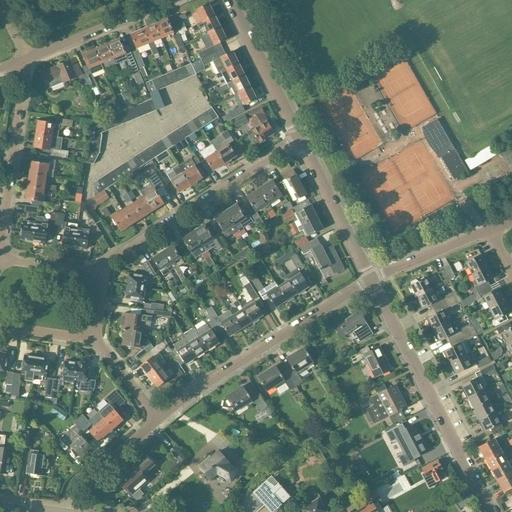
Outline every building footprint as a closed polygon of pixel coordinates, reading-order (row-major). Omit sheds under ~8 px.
[(208,3),(195,10),(201,22),(214,16),(208,3)] [(185,14),(174,18),(179,30),(185,28),(183,21),(187,19),(185,14)] [(192,28),(194,32),(204,27),(207,34),(220,28),(214,16),(201,22),(202,22),(192,28)] [(173,33),(167,19),(155,25),(161,38),(173,33)] [(161,38),(155,25),(143,30),(149,43),(149,44),(153,56),(158,54),(153,41),(161,38)] [(220,28),(207,34),(200,38),(206,50),(198,54),(201,60),(223,49),(220,43),(226,40),(220,28)] [(131,35),(137,49),(149,44),(149,43),(143,30),(131,35)] [(179,34),(173,36),(180,53),(186,51),(179,34)] [(137,70),(127,46),(123,48),(120,40),(108,45),(113,59),(124,54),(132,72),(138,85),(140,84),(141,87),(143,86),(142,83),(137,70)] [(113,59),(108,45),(95,50),(101,64),(100,64),(103,70),(116,65),(113,59)] [(210,64),(216,75),(238,64),(232,52),(226,56),(223,49),(201,60),(191,65),(195,75),(204,71),(204,66),(210,64)] [(83,55),(89,69),(89,71),(84,73),(85,74),(84,75),(89,85),(89,84),(97,104),(102,102),(96,87),(97,87),(92,75),(103,70),(100,64),(101,64),(95,50),(83,55)] [(139,69),(143,79),(147,78),(143,68),(144,67),(137,51),(132,53),(139,69)] [(49,84),(51,89),(63,84),(79,77),(83,87),(89,85),(84,75),(82,76),(78,66),(72,69),(69,61),(40,73),(45,85),(49,84)] [(190,64),(185,67),(189,77),(195,75),(191,65),(190,64)] [(222,77),(226,84),(244,76),(238,64),(216,75),(218,79),(222,77)] [(185,67),(179,69),(184,80),(189,77),(185,67)] [(179,82),(184,80),(179,69),(174,71),(179,82)] [(173,84),(179,82),(174,71),(169,73),(173,84)] [(168,87),(173,84),(169,73),(163,76),(168,87)] [(162,89),(168,87),(163,76),(158,78),(162,89)] [(231,89),(234,95),(237,94),(237,93),(250,87),(244,76),(226,84),(216,89),(218,94),(229,89),(231,89)] [(157,91),(162,89),(158,78),(152,80),(157,91)] [(164,108),(157,91),(152,80),(145,83),(149,94),(151,100),(156,111),(164,108)] [(243,105),(256,99),(250,87),(237,93),(237,94),(243,105)] [(156,111),(151,100),(146,102),(150,113),(155,111),(156,111)] [(146,102),(140,104),(145,115),(150,113),(146,102)] [(139,117),(145,115),(140,104),(134,107),(139,117)] [(134,107),(129,109),(133,120),(139,117),(134,107)] [(258,144),(274,134),(266,123),(263,115),(264,115),(260,107),(250,113),(252,118),(249,120),(255,130),(252,133),(258,144)] [(217,118),(211,108),(206,111),(212,121),(217,118)] [(123,111),(128,122),(133,120),(129,109),(123,111)] [(118,113),(122,124),(128,122),(123,111),(118,113)] [(212,121),(206,111),(202,114),(208,124),(212,121)] [(112,116),(117,127),(122,124),(118,113),(112,116)] [(208,124),(202,114),(196,118),(202,127),(208,124)] [(107,118),(111,129),(117,127),(112,116),(107,118)] [(101,120),(106,131),(111,129),(107,118),(101,120)] [(202,127),(196,118),(191,121),(197,130),(202,127)] [(38,121),(36,134),(52,137),(57,138),(58,130),(60,130),(64,128),(64,126),(71,127),(72,121),(56,119),(55,124),(38,121)] [(424,135),(426,139),(428,144),(431,147),(435,153),(437,152),(441,159),(453,180),(467,172),(437,119),(421,128),(424,135)] [(96,123),(100,134),(106,131),(101,120),(96,123)] [(197,130),(191,121),(186,124),(193,133),(197,130)] [(101,136),(100,134),(96,123),(91,124),(90,136),(101,138),(101,136)] [(193,133),(186,124),(181,127),(188,137),(193,133)] [(188,137),(181,127),(176,130),(182,140),(188,137)] [(182,140),(176,130),(171,133),(177,143),(182,140)] [(222,149),(217,153),(225,166),(230,162),(229,161),(236,157),(229,145),(234,142),(230,136),(227,131),(221,134),(225,140),(219,143),(222,149)] [(177,143),(171,133),(166,136),(173,146),(177,143)] [(36,134),(34,147),(50,150),(52,137),(36,134)] [(172,146),(166,137),(161,140),(167,149),(172,146)] [(167,149),(161,140),(156,143),(162,153),(167,149)] [(162,153),(156,143),(151,146),(157,156),(162,153)] [(173,152),(182,147),(180,143),(171,148),(173,152)] [(466,160),(471,170),(500,154),(494,143),(466,160)] [(157,156),(151,146),(145,150),(152,159),(157,156)] [(212,146),(200,153),(212,172),(218,168),(219,169),(225,166),(217,153),(216,153),(212,146)] [(96,158),(99,154),(99,149),(88,147),(87,156),(96,158)] [(68,152),(52,150),(51,156),(67,158),(68,152)] [(145,150),(140,153),(146,163),(152,159),(145,150)] [(140,153),(135,156),(142,166),(146,163),(140,153)] [(137,169),(142,166),(135,156),(130,159),(137,169)] [(137,169),(130,159),(126,162),(132,172),(137,169)] [(179,167),(178,167),(182,173),(191,188),(197,184),(196,182),(202,179),(194,166),(192,163),(190,159),(179,167)] [(31,162),(29,175),(45,177),(45,172),(48,172),(49,164),(31,162)] [(132,172),(126,162),(121,165),(127,175),(132,172)] [(127,175),(121,165),(116,168),(122,178),(127,175)] [(174,174),(168,178),(170,181),(174,189),(178,194),(184,190),(185,191),(189,189),(191,188),(182,173),(178,167),(177,167),(173,170),(172,170),(174,173),(174,174)] [(122,178),(116,168),(111,171),(117,181),(122,178)] [(117,181),(111,171),(106,174),(113,184),(117,181)] [(293,202),(305,195),(292,171),(281,176),(283,182),(279,184),(284,192),(287,190),(293,202)] [(150,185),(139,192),(144,199),(148,206),(152,212),(163,205),(155,192),(162,187),(160,183),(155,176),(153,173),(146,178),(150,185)] [(113,184),(106,174),(101,178),(108,188),(113,184)] [(42,190),(56,192),(56,186),(45,185),(45,183),(44,183),(45,177),(29,175),(27,187),(43,189),(42,190)] [(103,191),(103,190),(104,191),(108,188),(101,178),(97,180),(103,191)] [(94,189),(97,194),(103,191),(97,180),(94,182),(94,189)] [(271,181),(259,190),(268,204),(280,195),(280,194),(284,192),(279,184),(274,187),(271,181)] [(27,187),(26,200),(43,202),(44,195),(42,195),(42,190),(43,189),(27,187)] [(104,191),(93,199),(97,206),(108,199),(108,198),(113,196),(108,188),(104,191)] [(255,212),(268,204),(259,190),(246,198),(255,212)] [(131,191),(126,194),(130,201),(135,198),(131,191)] [(126,194),(122,196),(127,203),(130,201),(126,194)] [(137,201),(133,204),(137,211),(142,219),(152,212),(148,206),(144,199),(138,203),(137,201)] [(286,211),(292,208),(293,208),(290,202),(283,205),(286,211)] [(128,209),(123,213),(131,225),(142,219),(137,211),(133,204),(129,207),(127,208),(128,209)] [(235,205),(224,212),(234,226),(235,226),(237,230),(242,227),(250,222),(246,216),(243,217),(235,205)] [(24,212),(36,214),(37,208),(25,206),(24,212)] [(299,221),(288,225),(290,231),(316,218),(310,206),(295,214),(299,221)] [(111,216),(106,208),(101,211),(107,219),(111,216)] [(291,209),(281,214),(284,220),(294,215),(291,209)] [(266,214),(270,219),(276,216),(272,210),(266,214)] [(224,212),(213,219),(223,233),(224,233),(227,238),(233,234),(237,239),(240,237),(236,231),(237,230),(235,226),(234,226),(224,212)] [(36,217),(35,223),(32,243),(39,244),(39,242),(44,243),(47,225),(56,226),(58,214),(51,213),(50,221),(44,219),(44,218),(36,217)] [(117,213),(111,217),(121,232),(131,225),(123,213),(118,216),(117,213)] [(258,226),(263,223),(257,213),(252,217),(258,226)] [(65,228),(63,246),(68,247),(68,248),(74,249),(78,230),(77,230),(77,225),(63,223),(65,214),(58,214),(56,226),(65,228)] [(96,241),(103,237),(91,218),(87,221),(87,224),(90,229),(89,230),(96,241)] [(285,234),(287,238),(303,230),(307,237),(322,229),(316,218),(290,231),(285,234)] [(24,221),(21,239),(26,240),(26,242),(32,243),(35,223),(29,222),(24,221)] [(204,226),(193,232),(205,252),(207,251),(208,251),(211,249),(216,246),(219,251),(225,248),(217,235),(212,238),(204,226)] [(237,230),(236,231),(240,237),(246,233),(242,227),(237,230)] [(74,249),(80,250),(81,249),(86,250),(89,231),(84,230),(85,231),(78,230),(74,249)] [(193,232),(182,239),(191,254),(194,259),(200,255),(204,260),(208,257),(211,256),(208,251),(207,251),(205,252),(193,232)] [(261,233),(256,237),(262,245),(264,243),(267,241),(261,233)] [(295,242),(298,248),(308,243),(305,237),(295,242)] [(331,247),(322,252),(316,240),(300,248),(303,254),(310,250),(324,278),(342,269),(331,247)] [(267,241),(264,243),(262,245),(266,251),(271,247),(267,241)] [(172,246),(162,253),(176,275),(176,274),(180,272),(177,268),(183,264),(180,258),(172,246)] [(162,253),(151,259),(159,271),(160,271),(164,276),(170,272),(176,281),(179,279),(176,274),(176,275),(162,253)] [(304,268),(295,254),(289,258),(298,272),(304,268)] [(483,254),(465,263),(471,275),(488,266),(483,254)] [(147,274),(146,276),(141,275),(141,277),(129,275),(128,280),(126,279),(125,287),(144,289),(145,282),(150,282),(152,279),(157,276),(147,261),(141,264),(147,274)] [(448,264),(442,267),(449,280),(455,277),(448,264)] [(488,266),(471,275),(476,286),(474,287),(477,293),(490,286),(487,281),(494,278),(488,266)] [(444,283),(449,280),(442,267),(437,270),(444,283)] [(308,287),(299,274),(288,281),(297,294),(308,287)] [(239,303),(238,301),(237,301),(251,323),(262,316),(258,309),(263,306),(249,283),(245,276),(239,280),(251,300),(246,303),(244,300),(239,303)] [(274,283),(263,289),(257,278),(251,282),(260,296),(263,301),(268,298),(275,308),(286,301),(277,288),(274,283)] [(408,288),(406,289),(409,294),(411,293),(414,299),(432,290),(426,278),(414,284),(413,282),(408,284),(409,286),(408,287),(408,288)] [(277,288),(286,301),(297,294),(288,281),(277,288)] [(222,287),(219,282),(214,285),(217,291),(222,287)] [(506,299),(500,288),(492,291),(490,286),(477,293),(479,299),(482,297),(488,308),(506,299)] [(125,287),(124,294),(126,295),(126,298),(137,300),(137,302),(142,303),(144,289),(125,287)] [(438,302),(432,290),(414,299),(420,310),(438,302)] [(172,302),(178,298),(173,291),(167,294),(172,302)] [(455,291),(442,298),(445,303),(458,296),(455,291)] [(445,303),(448,309),(461,302),(458,296),(445,303)] [(494,327),(507,321),(504,315),(511,311),(506,299),(488,308),(494,320),(491,322),(494,327)] [(228,310),(228,311),(240,330),(251,323),(237,301),(233,303),(235,308),(231,307),(230,312),(228,310)] [(211,307),(205,311),(220,333),(225,330),(229,337),(240,330),(228,311),(218,317),(211,307)] [(123,314),(121,329),(123,330),(140,332),(142,333),(143,326),(150,327),(152,319),(153,319),(154,316),(170,319),(171,313),(154,311),(143,310),(143,309),(141,309),(140,317),(139,316),(123,314)] [(194,328),(193,328),(208,351),(219,344),(214,337),(220,333),(205,311),(200,314),(206,323),(195,330),(194,328)] [(442,311),(425,320),(431,331),(448,322),(442,311)] [(359,343),(372,334),(363,318),(363,317),(361,313),(360,313),(359,312),(334,329),(333,330),(336,334),(337,333),(339,337),(351,329),(359,343)] [(454,334),(452,329),(448,322),(431,331),(437,343),(454,334)] [(501,334),(502,335),(507,345),(511,342),(511,328),(511,329),(509,323),(495,330),(498,336),(501,334)] [(471,324),(459,330),(462,336),(470,331),(474,329),(471,324)] [(193,328),(183,335),(189,344),(188,345),(197,358),(208,351),(193,328)] [(474,329),(470,331),(462,336),(465,342),(477,335),(474,329)] [(125,332),(123,346),(134,347),(139,354),(135,357),(137,361),(152,350),(154,348),(148,340),(141,339),(142,333),(140,332),(123,330),(123,332),(125,332)] [(162,338),(177,362),(182,359),(186,365),(197,358),(188,345),(177,352),(168,335),(162,338)] [(459,343),(442,352),(448,364),(465,355),(459,343)] [(390,370),(379,348),(370,352),(366,347),(348,356),(352,364),(364,358),(374,378),(390,370)] [(152,350),(137,361),(138,361),(142,366),(140,367),(148,377),(160,368),(166,363),(159,353),(154,348),(152,350)] [(292,368),(286,371),(296,387),(302,383),(297,375),(306,370),(304,367),(312,363),(303,349),(287,359),(292,368)] [(498,360),(494,352),(490,354),(494,362),(498,360)] [(24,356),(21,375),(25,376),(25,380),(32,381),(33,375),(36,356),(30,355),(30,357),(24,356)] [(453,375),(471,366),(465,355),(448,364),(453,375)] [(45,378),(48,359),(43,359),(43,357),(36,356),(33,375),(40,376),(40,377),(45,378)] [(490,362),(487,356),(475,363),(477,368),(490,362)] [(76,363),(73,381),(74,381),(81,382),(80,391),(93,392),(94,389),(95,381),(89,380),(88,381),(86,380),(88,366),(87,366),(87,364),(85,364),(85,363),(85,362),(84,362),(84,361),(83,361),(82,361),(81,361),(80,361),(80,362),(79,362),(79,363),(76,363)] [(60,380),(59,385),(73,387),(74,381),(73,381),(76,363),(70,362),(70,363),(65,363),(64,367),(62,368),(62,371),(63,373),(62,378),(60,378),(59,380),(60,380)] [(500,374),(504,372),(499,363),(496,365),(500,374)] [(495,370),(492,365),(479,371),(482,377),(495,370)] [(289,391),(296,387),(286,371),(280,376),(274,367),(258,377),(261,382),(260,383),(266,392),(274,387),(279,395),(288,389),(289,391)] [(169,378),(160,368),(148,377),(157,388),(167,381),(171,385),(183,376),(178,370),(169,378)] [(20,374),(13,373),(12,385),(10,395),(18,396),(20,382),(19,382),(20,374)] [(47,378),(45,397),(51,398),(52,391),(53,379),(47,378)] [(477,378),(460,387),(466,398),(483,390),(477,378)] [(53,379),(52,391),(57,392),(58,392),(59,385),(60,380),(59,380),(53,379)] [(373,406),(366,409),(373,424),(388,416),(392,424),(404,418),(400,410),(406,407),(395,385),(387,389),(384,385),(376,390),(378,394),(369,398),(373,406)] [(221,407),(229,409),(232,407),(235,412),(251,402),(242,387),(225,397),(226,398),(223,400),(221,407)] [(483,390),(466,398),(472,410),(489,401),(483,390)] [(124,402),(115,392),(105,400),(109,404),(99,413),(113,429),(122,421),(114,410),(124,402)] [(494,412),(489,401),(472,410),(477,421),(494,412)] [(34,413),(38,406),(32,403),(28,410),(34,413)] [(255,416),(259,423),(271,414),(267,408),(255,416)] [(477,421),(483,432),(490,429),(492,433),(503,428),(500,423),(494,412),(477,421)] [(88,433),(97,443),(113,429),(99,413),(89,421),(94,427),(88,433)] [(82,432),(91,425),(82,415),(73,422),(82,432)] [(405,429),(402,424),(385,433),(390,443),(395,440),(402,454),(408,451),(414,462),(415,461),(413,459),(427,452),(413,425),(405,429)] [(30,447),(32,432),(25,431),(23,446),(30,447)] [(0,473),(7,474),(7,473),(11,474),(12,466),(8,465),(9,457),(10,449),(3,448),(4,447),(5,436),(0,434),(0,473)] [(91,449),(81,438),(80,438),(77,435),(70,441),(73,444),(70,447),(80,458),(91,449)] [(494,440),(479,448),(485,459),(502,450),(500,446),(498,447),(494,440)] [(170,451),(181,464),(187,459),(175,446),(170,451)] [(504,454),(502,450),(485,459),(491,470),(506,461),(502,455),(504,454)] [(32,476),(38,477),(38,475),(40,476),(41,468),(46,468),(47,461),(42,461),(43,456),(37,455),(37,452),(31,451),(30,454),(28,454),(27,462),(28,462),(26,474),(33,475),(32,476)] [(230,481),(237,470),(227,464),(229,463),(218,451),(199,468),(210,480),(217,473),(230,481)] [(131,497),(140,488),(139,487),(148,480),(144,475),(155,466),(148,457),(126,477),(127,478),(122,482),(124,484),(122,486),(131,497)] [(440,471),(442,470),(437,460),(421,468),(425,477),(431,474),(435,482),(444,478),(440,471)] [(506,461),(491,470),(497,480),(511,471),(511,468),(510,469),(506,461)] [(503,491),(511,486),(511,471),(497,480),(503,491)] [(266,480),(252,493),(269,511),(272,511),(289,497),(277,483),(273,486),(272,485),(271,484),(268,483),(267,482),(266,480)] [(363,497),(367,504),(355,511),(354,510),(349,511),(375,511),(377,511),(372,503),(379,499),(374,491),(363,497)] [(324,511),(326,511),(322,505),(324,504),(316,492),(305,499),(309,505),(302,509),(303,511),(324,511)]
